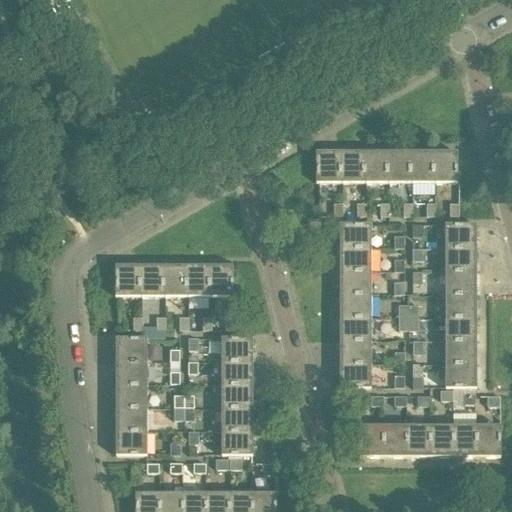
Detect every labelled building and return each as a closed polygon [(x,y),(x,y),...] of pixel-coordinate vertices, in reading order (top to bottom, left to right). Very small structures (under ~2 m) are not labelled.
[(316,186),(343,186),(343,155),(316,155),(316,186)] [(343,186),(366,186),(366,155),(343,155),(343,186)] [(366,186),(389,186),(389,155),(366,155),(366,186)] [(389,186),(412,186),(412,155),(389,155),(389,186)] [(412,186),(436,186),(436,155),(412,155),(412,186)] [(436,155),(436,186),(457,186),(457,155),(436,155)] [(334,206),(334,219),(343,219),(342,206),(334,206)] [(357,206),(357,218),(357,224),(366,224),(366,207),(357,206)] [(380,219),(389,219),(389,207),(380,207),(380,219)] [(404,220),(412,220),(412,207),(404,207),(404,220)] [(427,220),(436,220),(436,207),(427,207),(427,220)] [(450,207),(450,220),(459,220),(459,207),(450,207)] [(340,228),(340,251),(371,251),(371,228),(340,228)] [(412,228),(412,240),(422,240),(422,228),(412,228)] [(445,228),(445,251),(476,251),(476,228),(445,228)] [(395,251),(404,251),(404,239),(395,239),(395,251)] [(340,251),(340,274),(371,275),(371,251),(340,251)] [(445,251),(445,275),(476,275),(476,251),(445,251)] [(412,264),(422,264),(422,252),(412,252),(412,264)] [(395,275),(404,275),(404,263),(395,263),(395,275)] [(115,300),(142,300),(143,269),(115,269),(115,300)] [(142,300),(165,300),(166,269),(143,269),(142,300)] [(165,300),(189,300),(189,269),(166,269),(165,300)] [(189,300),(212,300),(212,269),(189,269),(189,300)] [(212,269),(212,300),(233,300),(233,269),(212,269)] [(340,274),(340,298),(371,298),(371,275),(340,274)] [(412,275),(412,287),(422,287),(422,275),(412,275)] [(445,275),(445,298),(476,298),(476,275),(445,275)] [(394,298),(404,298),(404,286),(395,286),(394,298)] [(340,298),(340,321),(371,321),(371,298),(340,298)] [(445,298),(445,321),(476,321),(476,298),(445,298)] [(398,308),(398,321),(408,321),(408,308),(398,308)] [(408,308),(408,321),(418,321),(418,308),(408,308)] [(133,333),(142,333),(142,320),(133,320),(133,333)] [(156,333),(165,333),(165,320),(156,320),(156,333)] [(179,333),(188,333),(188,320),(180,320),(179,333)] [(203,333),(212,333),(212,320),(203,320),(203,333)] [(226,333),(235,333),(235,320),(226,320),(226,333)] [(340,321),(340,345),(371,345),(371,321),(340,321)] [(398,334),(408,334),(408,321),(398,321),(398,334)] [(408,321),(408,334),(418,334),(418,321),(408,321)] [(445,321),(445,345),(476,345),(476,321),(445,321)] [(116,341),(116,365),(147,365),(147,341),(116,341)] [(222,341),(222,365),(252,365),(252,341),(222,341)] [(188,342),(188,353),(198,353),(198,342),(188,342)] [(412,344),(412,358),(422,358),(422,344),(412,344)] [(340,345),(340,368),(371,368),(371,345),(340,345)] [(445,345),(445,368),(476,368),(476,345),(445,345)] [(180,365),(180,353),(170,353),(170,365),(180,365)] [(394,368),(404,368),(404,356),(394,356),(394,368)] [(116,365),(116,388),(147,388),(147,365),(116,365)] [(188,365),(188,377),(198,377),(198,365),(188,365)] [(222,365),(222,388),(252,388),(252,365),(222,365)] [(371,368),(340,368),(340,392),(371,392),(371,368)] [(412,368),(412,380),(422,380),(422,368),(412,368)] [(476,368),(445,368),(445,392),(476,392),(476,368)] [(180,387),(180,375),(170,375),(170,387),(180,387)] [(394,379),(394,391),(404,391),(404,379),(394,379)] [(116,388),(116,411),(147,411),(147,388),(116,388)] [(222,388),(222,411),(252,411),(252,388),(222,388)] [(452,404),(452,396),(452,394),(440,394),(440,406),(450,406),(450,404),(452,404)] [(452,396),(452,404),(463,404),(463,408),(475,408),(475,397),(463,397),(463,396),(452,396)] [(174,411),(184,411),(184,399),(174,399),(174,411)] [(184,399),(184,411),(194,411),(194,399),(184,399)] [(406,399),(394,400),(394,409),(406,409),(406,399)] [(429,399),(417,399),(417,409),(429,409),(429,399)] [(383,400),(371,400),(371,409),(383,409),(383,400)] [(488,400),(488,410),(500,410),(500,400),(488,400)] [(116,411),(116,435),(147,435),(147,411),(116,411)] [(222,411),(222,435),(252,435),(252,411),(222,411)] [(174,412),(174,424),(184,424),(184,412),(174,412)] [(184,412),(184,424),(194,424),(194,412),(184,412)] [(383,460),(383,429),(359,429),(359,460),(383,460)] [(406,429),(383,429),(383,460),(406,460),(406,429)] [(429,429),(406,429),(406,460),(429,460),(429,429)] [(453,429),(429,429),(429,460),(453,460),(453,429)] [(476,429),(453,429),(453,460),(476,460),(476,429)] [(500,429),(476,429),(476,460),(500,460),(500,429)] [(147,435),(116,435),(116,459),(147,459),(147,435)] [(188,435),(188,447),(198,447),(198,435),(188,435)] [(252,435),(222,435),(222,459),(252,459),(252,435)] [(170,446),(170,458),(180,458),(180,446),(170,446)] [(216,463),(216,473),(228,473),(228,463),(216,463)] [(229,463),(229,473),(241,473),(241,463),(229,463)] [(159,467),(147,467),(147,476),(159,476),(159,467)] [(182,467),(170,467),(170,477),(182,477),(182,467)] [(205,467),(193,467),(193,477),(205,477),(205,467)] [(263,478),(275,478),(275,468),(262,468),(263,478)] [(158,511),(159,497),(135,497),(135,511),(158,511)] [(181,511),(182,497),(159,497),(158,511),(181,511)] [(205,511),(206,497),(182,497),(181,511),(205,511)] [(228,511),(229,497),(206,497),(205,511),(228,511)] [(251,511),(252,497),(229,497),(228,511),(251,511)] [(276,511),(276,497),(252,497),(251,511),(276,511)]
